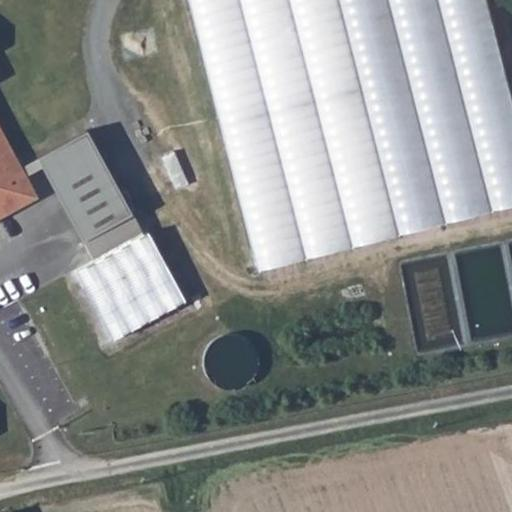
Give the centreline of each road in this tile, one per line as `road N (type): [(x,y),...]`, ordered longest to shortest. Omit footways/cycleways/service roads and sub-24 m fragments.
road 1 (unclassified): [(511,392),(0,492)]
road 2 (unclassified): [(108,0),(100,80),(132,162)]
